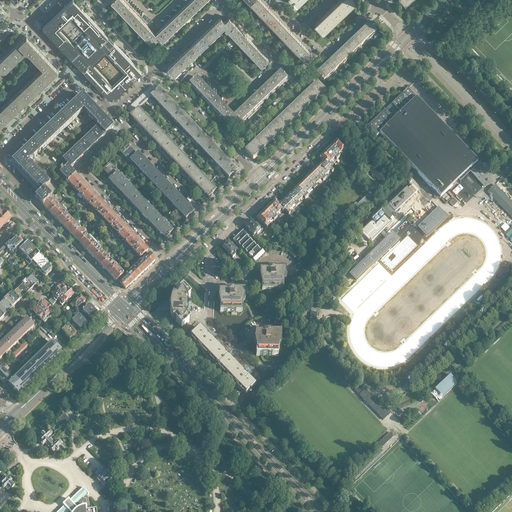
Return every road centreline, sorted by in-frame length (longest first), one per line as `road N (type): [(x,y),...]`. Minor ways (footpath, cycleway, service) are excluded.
road 1 (secondary): [(325,511),(130,307)]
road 2 (secondary): [(119,314),(312,511)]
road 3 (residential): [(160,249),(84,172),(124,128)]
road 4 (residential): [(173,89),(197,66),(235,105),(280,62)]
road 5 (residential): [(233,226),(336,125)]
road 6 (secondary): [(124,302),(24,203)]
road 7 (tertiary): [(14,414),(112,318)]
road 8 (tertiary): [(219,212),(124,302)]
road 9 (tertiary): [(130,307),(223,216)]
road 10 (residential): [(275,326),(261,325),(245,343),(231,344),(210,321),(210,285)]
